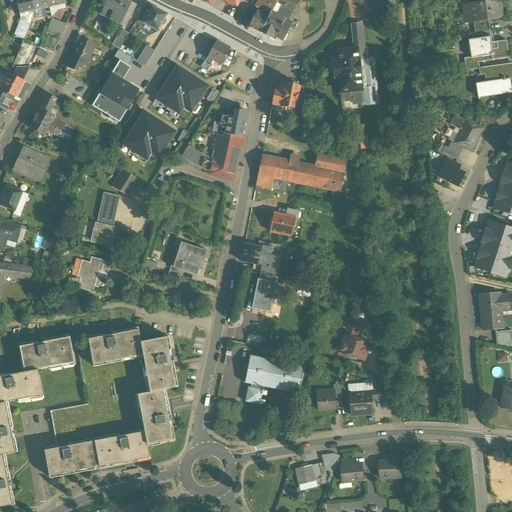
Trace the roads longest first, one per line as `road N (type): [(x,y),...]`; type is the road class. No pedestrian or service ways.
road 1 (residential): [(270,54),(198,426),(200,450)]
road 2 (track): [(403,0),(423,382)]
road 3 (residential): [(511,117),(455,225),(475,439)]
road 4 (residential): [(0,152),(86,0)]
road 5 (tertiary): [(369,438),(228,462)]
road 6 (tertiary): [(184,471),(55,511)]
